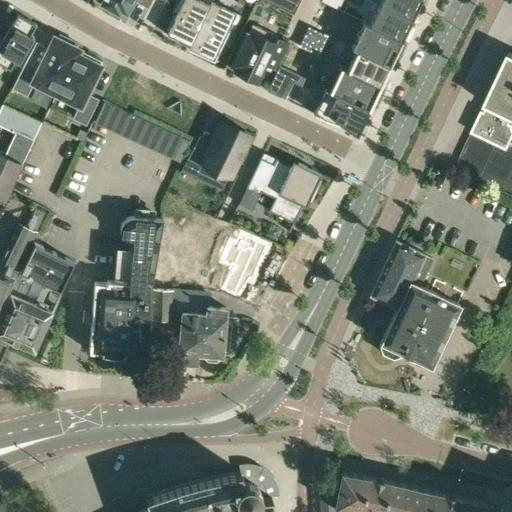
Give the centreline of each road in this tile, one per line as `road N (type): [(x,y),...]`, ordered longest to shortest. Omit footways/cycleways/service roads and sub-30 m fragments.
road 1 (secondary): [(0,465),(83,441),(215,429),(251,417),(287,377),(324,288)]
road 2 (secondary): [(324,288),(258,376),(223,403),(175,415),(79,419),(0,438)]
road 3 (residential): [(46,0),(383,165)]
road 4 (secondary): [(383,165),(464,0)]
road 5 (unclassified): [(511,470),(370,431)]
road 6 (secondary): [(324,288),(383,165)]
